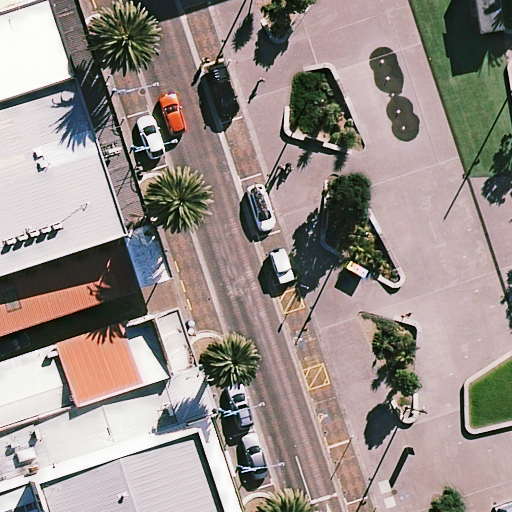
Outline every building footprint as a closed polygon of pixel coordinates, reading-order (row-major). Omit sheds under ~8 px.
[(0,0),(0,14),(38,3),(37,0),(0,0)] [(492,0),(469,0),(475,38),(498,34),(492,0)] [(0,110),(66,90),(38,3),(0,14),(0,110)] [(0,278),(116,242),(66,90),(0,110),(0,278)] [(0,342),(134,300),(116,242),(0,278),(0,342)] [(0,431),(173,373),(156,321),(0,372),(0,431)] [(173,373),(0,431),(0,485),(31,475),(190,422),(173,373)] [(511,412),(394,386),(387,416),(419,424),(412,456),(511,478),(511,412)] [(31,475),(0,485),(0,511),(219,511),(190,422),(31,475)]
